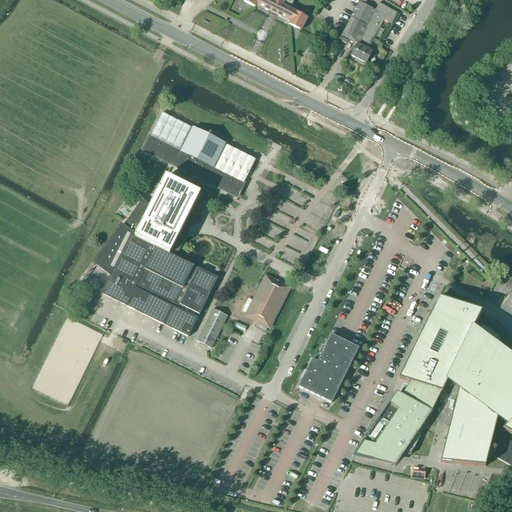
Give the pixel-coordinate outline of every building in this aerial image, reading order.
[(285,20),(293,6),(292,6),(294,0),(243,0),(242,1),(255,8),(256,5),(285,20)] [(375,11),(368,7),(365,6),(367,0),(360,0),(359,3),(341,36),(357,45),(351,57),(365,65),(374,49),(370,47),(376,35),(380,37),(384,31),(380,29),(384,21),(392,25),(397,14),(379,4),(375,11)] [(293,6),(285,20),(290,23),(289,25),(301,31),(307,19),(308,17),(296,11),(298,9),(293,6)] [(144,201),(96,267),(109,277),(101,294),(188,338),(217,279),(176,258),(185,240),(177,236),(198,194),(189,189),(195,179),(237,200),(245,184),(244,183),(255,160),(225,145),(225,144),(192,128),(162,113),(150,136),(149,135),(141,152),(184,173),(179,184),(166,178),(151,207),(144,201)] [(268,327),(287,290),(266,279),(247,316),(268,327)] [(368,435),(353,458),(391,466),(392,460),(392,454),(411,456),(432,413),(431,412),(441,393),(446,381),(459,386),(439,463),(484,468),(497,420),(505,426),(502,431),(511,436),(511,356),(498,349),(499,348),(499,347),(499,345),(498,344),(498,343),(498,342),(497,340),(496,339),(496,338),(495,338),(495,337),(494,337),(493,336),(492,335),(491,335),(490,334),(489,334),(488,334),(487,334),(485,334),(484,334),(483,334),(482,335),(481,335),(480,335),(480,336),(479,336),(478,337),(473,329),(481,312),(438,298),(398,379),(411,383),(406,391),(402,397),(396,393),(368,435)] [(211,349),(227,317),(212,310),(196,342),(211,349)] [(358,349),(331,335),(317,363),(311,360),(298,388),(331,404),(358,349)]
